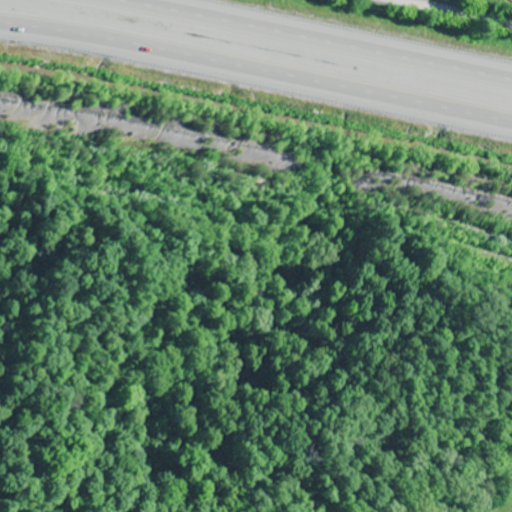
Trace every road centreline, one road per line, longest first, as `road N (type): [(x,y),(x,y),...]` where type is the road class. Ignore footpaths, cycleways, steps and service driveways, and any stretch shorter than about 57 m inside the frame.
road 1 (trunk): [(0,27),(511,127)]
road 2 (trunk): [(511,84),(99,0)]
